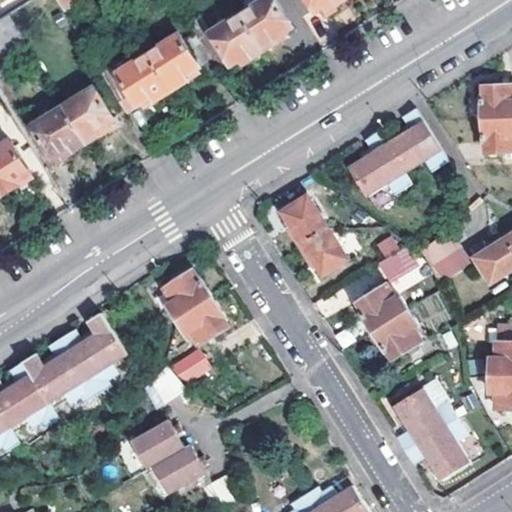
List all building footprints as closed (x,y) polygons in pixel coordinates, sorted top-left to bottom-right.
[(33,0),(39,9),(53,0),(33,0)] [(59,0),(66,11),(84,0),(59,0)] [(297,27),(279,0),(267,0),(245,14),(268,52),(293,37),(290,32),(297,27)] [(295,0),(305,15),(315,9),(317,11),(325,6),(330,15),(339,9),(337,6),(347,0),(295,0)] [(0,54),(25,40),(9,14),(0,19),(0,54)] [(268,52),(245,14),(203,42),(214,61),(220,69),(231,61),(234,67),(243,62),(246,65),(268,52)] [(203,42),(194,27),(152,55),(174,91),(190,80),(188,77),(214,61),(203,42)] [(117,68),(106,74),(109,79),(128,110),(129,113),(156,96),(158,100),(174,91),(152,55),(122,74),(117,68)] [(128,110),(109,79),(67,106),(90,143),(121,124),(117,118),(128,110)] [(485,142),(485,152),(511,150),(511,86),(482,88),(483,100),(479,100),(481,142),(485,142)] [(34,127),(57,164),(90,143),(67,106),(34,127)] [(347,168),(366,200),(389,185),(395,196),(411,186),(405,176),(424,164),(432,173),(448,163),(415,111),(402,119),(409,129),(386,144),(379,133),(365,141),(372,153),(347,168)] [(36,178),(12,142),(0,149),(0,188),(5,196),(36,178)] [(318,262),(325,275),(351,258),(313,197),(289,212),(296,225),(291,228),(313,264),(318,262)] [(427,247),(435,264),(463,247),(451,228),(427,247)] [(474,248),(496,282),(511,270),(511,240),(506,233),(488,242),(486,240),(474,248)] [(381,267),(395,286),(421,265),(406,247),(381,267)] [(473,263),(463,247),(435,264),(443,282),(473,263)] [(171,304),(189,334),(193,330),(202,343),(229,326),(223,315),(226,313),(205,278),(201,280),(194,270),(167,288),(175,302),(171,304)] [(350,300),(365,286),(356,276),(341,290),(350,300)] [(389,349),(396,358),(424,340),(415,327),(420,323),(403,297),(398,300),(390,288),(361,307),(367,315),(364,316),(387,351),(389,349)] [(433,324),(449,316),(437,292),(421,300),(433,324)] [(0,436),(39,412),(46,424),(58,416),(51,405),(70,392),(78,404),(133,369),(98,313),(84,322),(91,333),(43,363),(36,352),(9,369),(16,379),(0,389),(0,436)] [(55,355),(78,342),(72,332),(49,345),(55,355)] [(501,390),(500,408),(511,408),(511,342),(505,342),(504,358),(497,357),(495,391),(501,390)] [(185,387),(214,369),(200,347),(172,365),(185,387)] [(171,368),(142,384),(156,408),(185,392),(171,368)] [(426,454),(441,479),(470,461),(454,437),(465,430),(446,402),(436,408),(422,385),(395,403),(409,426),(396,434),(413,463),(426,454)] [(137,448),(154,474),(160,469),(186,453),(180,442),(175,435),(170,427),(137,448)] [(180,431),(175,435),(180,442),(185,439),(180,431)] [(186,453),(160,469),(178,497),(209,477),(205,472),(201,466),(191,450),(186,453)] [(201,466),(205,472),(211,468),(207,462),(201,466)] [(160,469),(154,474),(171,501),(178,497),(160,469)] [(225,477),(210,483),(218,504),(233,498),(225,477)] [(371,511),(355,486),(342,495),(334,485),(324,492),(321,488),(295,504),(298,508),(291,511),(371,511)]
